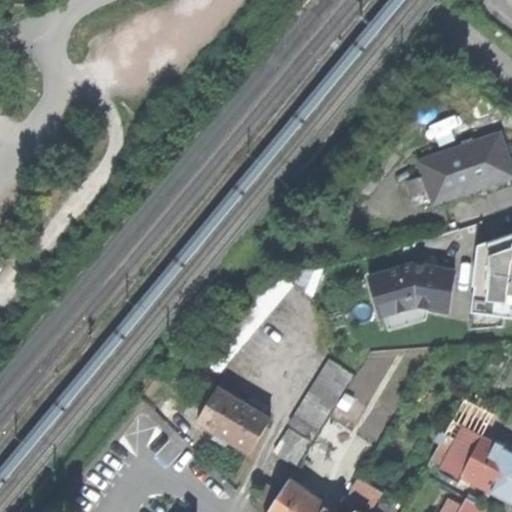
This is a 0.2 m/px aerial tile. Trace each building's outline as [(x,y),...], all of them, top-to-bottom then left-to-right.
[(429,189),(434,203),(511,176),(511,168),(508,156),(501,134),(475,143),(464,147),(420,162),(425,176),(408,182),(413,195),(429,189)] [(462,141),(464,147),(475,143),(473,137),(462,141)] [(502,330),(501,321),(511,322),(511,238),(480,248),(473,288),(475,289),(467,331),(502,330)] [(427,309),(447,313),(456,273),(442,270),(431,268),(417,271),(415,264),(368,276),(380,317),(385,315),(416,307),(427,309)] [(206,384),(293,283),(294,266),(271,266),(185,368),(190,372),(191,371),(204,381),(203,382),(206,384)] [(426,320),(427,309),(416,307),(385,315),(390,330),(426,320)] [(492,358),(501,363),(506,355),(497,350),(492,358)] [(290,425),(312,439),(353,374),(352,374),(357,363),(360,363),(359,353),(331,355),(331,360),(290,425)] [(176,435),(178,433),(188,424),(191,420),(179,413),(203,382),(204,381),(191,371),(190,372),(156,413),(176,435)] [(240,448),(250,454),(271,419),(218,389),(198,423),(216,434),(213,438),(227,446),(230,442),(240,448)] [(303,460),(325,474),(350,434),(328,420),(303,460)] [(485,490),(511,503),(511,446),(495,437),(492,443),(452,422),(424,475),(435,481),(439,474),(458,484),(462,477),(485,490)] [(197,451),(206,443),(188,424),(178,433),(197,451)] [(274,451),(297,465),(310,444),(287,429),(274,451)] [(373,509),(387,485),(375,478),(370,486),(358,478),(349,494),(373,509)] [(334,511),(290,481),(281,495),(270,511),(334,511)] [(254,505),(265,511),(270,511),(281,495),(267,485),(254,505)] [(490,511),(466,498),(458,511),(490,511)]
